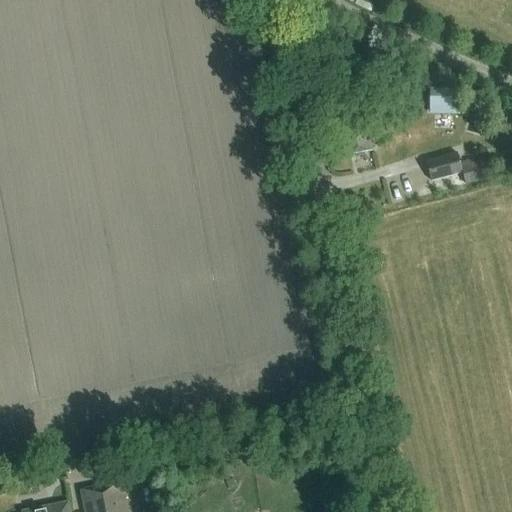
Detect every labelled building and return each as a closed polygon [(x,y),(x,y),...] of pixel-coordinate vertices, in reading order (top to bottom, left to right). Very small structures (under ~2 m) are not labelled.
[(461,91),(430,91),(429,104),(460,105),(461,91)] [(333,132),(336,131),(342,159),(373,152),(366,123),(358,125),(354,104),(338,107),(339,115),(330,117),(333,132)] [(456,153),(426,163),(432,181),(462,171),(466,186),(494,178),(488,155),(460,163),(456,153)] [(80,490),(84,511),(127,511),(122,482),(80,490)] [(69,511),(68,503),(25,511),(69,511)]
